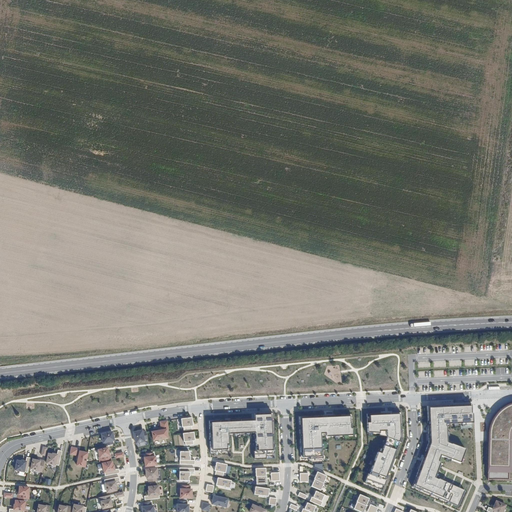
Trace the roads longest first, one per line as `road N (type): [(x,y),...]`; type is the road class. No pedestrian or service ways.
road 1 (primary): [(511,322),(0,373)]
road 2 (residential): [(0,462),(23,441),(123,420)]
road 3 (residential): [(285,403),(411,398)]
